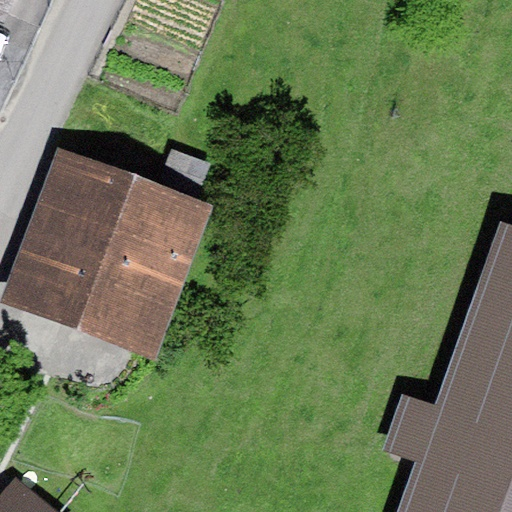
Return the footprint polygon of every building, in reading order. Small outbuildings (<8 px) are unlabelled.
[(0,0),(0,24),(11,0),(0,0)] [(51,13),(56,0),(26,0),(25,4),(51,13)] [(172,152),(157,195),(198,209),(213,166),(172,152)] [(157,195),(58,158),(2,309),(157,367),(213,215),(198,209),(157,195)] [(511,511),(511,239),(502,236),(441,418),(406,407),(390,456),(425,468),(410,511),(511,511)] [(0,511),(52,511),(16,482),(0,501),(0,511)]
